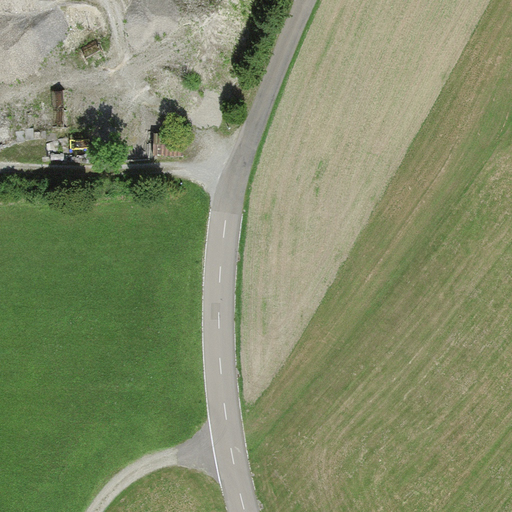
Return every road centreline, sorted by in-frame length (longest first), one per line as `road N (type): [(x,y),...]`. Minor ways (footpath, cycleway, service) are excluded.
road 1 (unclassified): [(246,511),(215,329),(231,176),(306,0)]
road 2 (track): [(107,0),(136,72),(200,131),(231,176),(0,173)]
road 3 (track): [(96,511),(121,476),(167,456),(231,449)]
